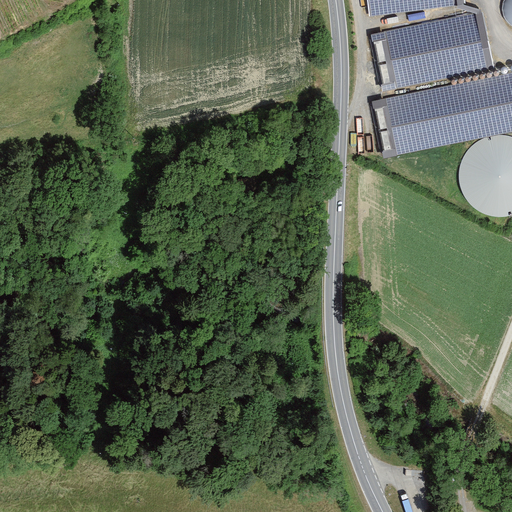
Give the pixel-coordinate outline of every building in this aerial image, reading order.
[(368,0),(370,13),(467,2),(466,0),(368,0)] [(511,26),(511,0),(504,0),(502,7),(503,14),(506,21),(511,26)] [(478,10),(370,33),(382,87),(490,64),(478,10)] [(511,70),(372,100),(383,155),(511,128),(511,70)] [(488,139),(475,145),(466,155),(461,168),(459,182),(463,195),(470,207),(481,215),(494,220),(508,220),(511,219),(511,137),(501,136),(488,139)]
